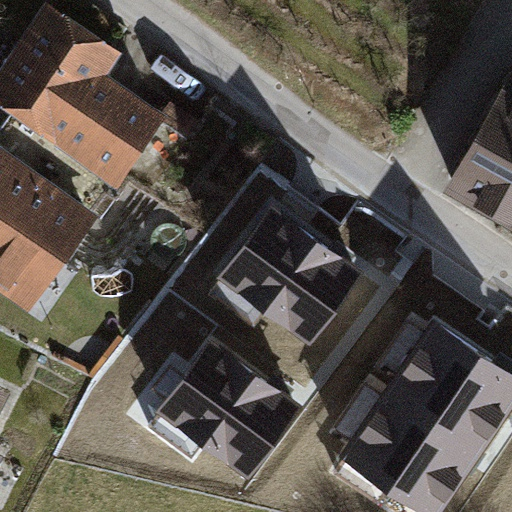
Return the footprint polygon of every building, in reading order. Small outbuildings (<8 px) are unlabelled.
[(122,56),(47,5),(0,72),(0,108),(118,190),(167,119),(107,78),(122,56)] [(511,77),(502,72),(440,177),(511,218),(511,77)] [(99,217),(0,148),(0,297),(29,317),(99,217)] [(364,260),(270,191),(215,265),(309,334),(364,260)] [(511,391),(511,361),(435,310),(342,447),(432,508),(511,391)] [(304,395),(210,326),(155,400),(249,469),(304,395)] [(0,417),(12,396),(0,389),(0,468),(6,457),(0,453),(0,417)]
